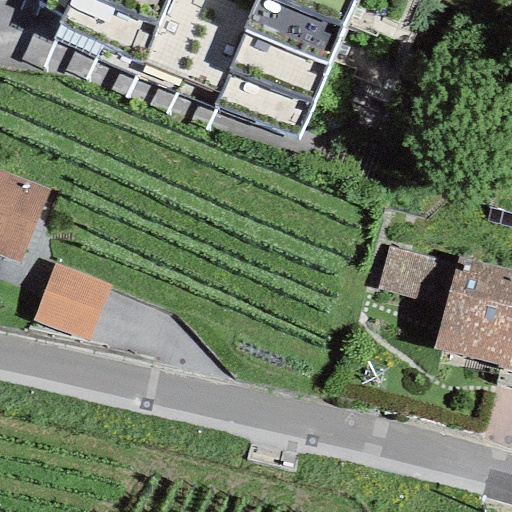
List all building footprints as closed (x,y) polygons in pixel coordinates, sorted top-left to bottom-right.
[(68,0),(52,39),(133,72),(213,106),(297,137),(353,0),(257,0),(254,9),(233,0),(68,0)] [(0,256),(19,264),(47,190),(0,171),(0,256)] [(377,289),(444,307),(455,266),(388,248),(377,289)] [(444,307),(433,349),(497,365),(496,368),(511,371),(511,270),(459,257),(455,266),(444,307)] [(111,284),(54,263),(31,322),(88,343),(111,284)]
